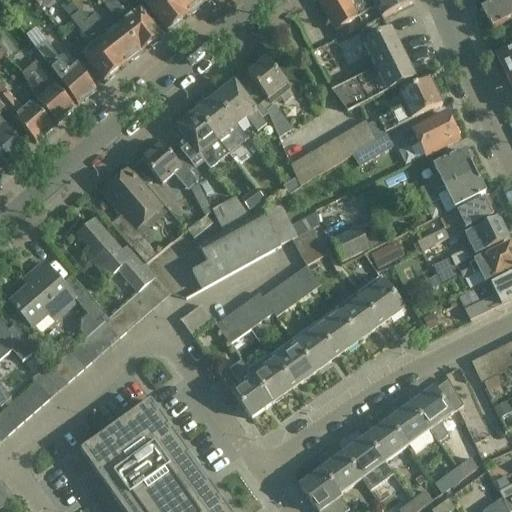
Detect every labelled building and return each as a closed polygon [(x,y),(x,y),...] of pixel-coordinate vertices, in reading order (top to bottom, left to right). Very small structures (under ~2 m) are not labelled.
[(100,0),(121,27),(142,54),(150,48),(153,48),(158,44),(158,41),(161,39),(139,12),(129,20),(114,0),(113,1),(112,0),(100,0)] [(171,0),(154,0),(146,6),(168,34),(170,32),(174,32),(178,28),(179,25),(186,19),(171,0)] [(171,0),(186,19),(189,17),(192,17),(196,13),(197,10),(206,4),(202,0),(171,0)] [(382,22),(382,21),(396,14),(414,5),(411,0),(319,0),(317,2),(335,34),(376,10),(382,22)] [(484,0),(489,9),(489,10),(508,0),(484,0)] [(511,0),(508,0),(489,10),(489,9),(486,10),(488,15),(486,20),(492,31),(511,21),(511,0)] [(122,68),(79,14),(71,21),(78,31),(93,49),(83,57),(104,84),(106,82),(110,82),(114,79),(115,75),(117,74),(116,72),(122,68)] [(79,14),(122,68),(123,69),(124,69),(122,67),(128,63),(129,64),(131,62),(134,62),(139,59),(140,55),(142,54),(121,27),(111,35),(106,28),(105,29),(96,16),(80,14),(79,14)] [(366,45),(379,71),(390,93),(413,82),(389,34),(366,45)] [(84,103),(96,93),(77,67),(69,74),(47,44),(37,52),(66,93),(78,109),(79,108),(78,107),(83,102),(84,103)] [(511,51),(497,59),(504,74),(511,70),(511,51)] [(247,77),(260,92),(271,107),(290,92),(266,62),(247,77)] [(379,71),(368,76),(379,99),(390,93),(379,71)] [(36,103),(44,112),(57,128),(75,112),(54,87),(49,79),(44,78),(38,79),(35,82),(27,73),(22,78),(36,103)] [(368,76),(357,81),(369,104),(379,99),(368,76)] [(357,81),(347,86),(358,109),(369,104),(357,81)] [(404,110),(368,129),(376,147),(387,141),(385,137),(442,109),(441,108),(442,108),(436,96),(436,97),(431,87),(432,87),(430,84),(429,83),(411,92),(398,98),(404,110)] [(235,86),(215,102),(236,127),(246,120),(257,134),(266,126),(235,86)] [(358,109),(347,86),(331,94),(347,115),(358,109)] [(32,106),(24,113),(7,95),(3,99),(0,101),(0,105),(8,115),(36,146),(54,130),(32,106)] [(0,122),(8,115),(0,105),(0,101),(3,99),(0,95),(0,122)] [(215,102),(196,117),(217,143),(227,135),(239,149),(248,142),(215,102)] [(279,141),(293,133),(274,108),(266,114),(279,141)] [(413,132),(413,133),(401,139),(404,145),(417,139),(427,159),(459,144),(458,141),(459,137),(457,132),(453,131),(445,116),(413,132)] [(224,151),(217,143),(196,117),(178,131),(186,141),(176,149),(180,154),(191,168),(195,172),(204,164),(210,172),(219,165),(215,159),(224,151)] [(0,160),(9,170),(27,154),(0,122),(0,160)] [(366,125),(354,132),(366,153),(376,147),(368,129),(366,125)] [(354,132),(344,138),(356,158),(366,153),(354,132)] [(344,138),(333,144),(345,165),(353,160),(356,158),(344,138)] [(366,153),(356,158),(353,160),(358,171),(393,150),(387,141),(376,147),(366,153)] [(333,144),(322,150),(334,171),(345,165),(333,144)] [(198,185),(187,172),(191,168),(180,154),(172,160),(160,146),(141,163),(154,178),(161,187),(173,177),(188,194),(198,185)] [(322,150),(310,157),(323,177),(334,171),(322,150)] [(421,192),(425,199),(474,175),(474,174),(473,175),(469,168),(471,167),(470,165),(470,162),(468,157),(465,156),(464,153),(433,168),(438,178),(430,183),(431,186),(421,192)] [(310,157),(301,163),(313,183),(323,177),(310,157)] [(313,183),(301,163),(291,169),(300,190),(313,183)] [(162,211),(129,173),(102,196),(122,218),(111,228),(129,248),(146,268),(158,258),(137,234),(141,231),(140,229),(162,211)] [(474,175),(425,199),(428,207),(439,202),(446,215),(454,211),(485,196),(484,194),(484,191),(482,186),(479,185),(478,183),(477,183),(473,176),(475,175),(474,175)] [(205,219),(212,214),(198,187),(191,192),(205,219)] [(368,205),(377,223),(402,211),(393,192),(368,205)] [(236,200),(224,207),(237,227),(248,220),(236,200)] [(494,212),(493,213),(487,200),(454,216),(441,223),(445,232),(417,245),(422,254),(497,218),(496,217),(495,217),(493,214),(494,213),(494,212)] [(262,211),(264,214),(282,250),(292,244),(313,233),(319,229),(316,215),(292,229),(278,203),(262,211)] [(237,227),(224,207),(212,214),(224,234),(237,227)] [(282,251),(282,250),(264,214),(199,250),(208,266),(192,275),(202,293),(220,283),(282,251)] [(83,255),(96,270),(107,283),(118,273),(138,296),(139,295),(147,289),(156,280),(146,268),(129,248),(122,254),(94,222),(77,237),(88,250),(83,255)] [(497,222),(479,230),(465,237),(471,250),(429,271),(433,279),(457,267),(508,243),(507,242),(508,242),(507,240),(506,241),(505,237),(506,237),(505,235),(504,236),(503,234),(504,230),(502,225),(498,224),(497,222)] [(331,244),(342,265),(370,251),(359,230),(331,244)] [(292,244),(300,257),(321,246),(313,233),(292,244)] [(306,270),(309,270),(328,259),(321,246),(300,257),(306,270)] [(509,247),(491,256),(459,271),(457,267),(433,279),(433,280),(425,284),(428,291),(442,287),(442,288),(462,278),(464,281),(480,273),(485,285),(511,272),(511,252),(511,250),(511,249),(511,247),(510,248),(509,247)] [(19,314),(32,329),(56,309),(62,316),(76,304),(95,326),(105,317),(72,279),(62,287),(44,266),(29,279),(34,285),(12,305),(17,311),(15,313),(18,315),(19,314)] [(294,279),(308,299),(321,290),(309,270),(306,270),(294,279)] [(465,313),(465,314),(470,324),(511,303),(511,276),(492,287),(497,297),(465,313)] [(294,279),(284,286),(298,305),(308,299),(294,279)] [(171,297),(156,280),(147,289),(161,305),(171,297)] [(380,280),(358,296),(382,328),(404,312),(380,280)] [(284,286),(276,292),(289,312),(298,305),(284,286)] [(147,289),(139,295),(153,312),(161,305),(147,289)] [(276,292),(263,301),(262,301),(273,317),(276,321),(289,312),(276,292)] [(139,295),(138,296),(130,303),(145,320),(153,312),(139,295)] [(358,296),(336,312),(359,344),(382,328),(358,296)] [(260,297),(246,307),(260,326),(273,317),(262,301),(263,301),(260,297)] [(130,303),(122,310),(136,327),(145,320),(130,303)] [(246,307),(237,313),(251,332),(260,326),(246,307)] [(202,308),(181,323),(192,340),(213,325),(202,308)] [(122,310),(113,318),(128,335),(136,327),(122,310)] [(336,312),(314,327),(337,360),(359,344),(336,312)] [(237,313),(227,320),(241,340),(251,332),(237,313)] [(113,318),(104,326),(119,342),(128,335),(113,318)] [(241,340),(227,320),(216,328),(230,348),(241,340)] [(0,352),(4,349),(10,356),(20,348),(0,324),(0,352)] [(104,326),(96,333),(110,350),(119,342),(104,326)] [(314,327),(292,343),(315,376),(337,360),(314,327)] [(251,334),(261,352),(273,345),(264,328),(251,334)] [(96,333),(87,341),(102,357),(110,350),(96,333)] [(87,341),(79,348),(94,364),(102,357),(87,341)] [(292,343),(270,359),(293,392),(315,376),(292,343)] [(79,348),(70,356),(85,372),(94,364),(79,348)] [(511,360),(506,348),(494,354),(505,375),(510,372),(511,371),(511,360)] [(494,354),(484,359),(494,380),(505,375),(494,354)] [(70,356),(62,363),(76,379),(85,372),(70,356)] [(270,359),(249,375),(272,407),(293,392),(270,359)] [(494,380),(484,359),(471,365),(482,386),(494,380)] [(62,363),(53,371),(68,387),(76,379),(62,363)] [(272,407),(249,375),(241,364),(229,372),(241,388),(232,395),(251,422),(272,407)] [(53,371),(45,378),(59,394),(68,387),(53,371)] [(45,378),(36,386),(50,402),(59,394),(45,378)] [(434,391),(410,408),(430,434),(438,446),(449,438),(441,426),(453,417),(466,408),(448,383),(435,393),(434,391)] [(36,386),(28,393),(42,409),(50,402),(36,386)] [(0,409),(1,410),(11,401),(0,388),(0,409)] [(28,393),(19,401),(33,417),(42,409),(28,393)] [(19,401),(10,408),(25,424),(33,417),(19,401)] [(80,454),(121,511),(228,511),(151,404),(80,454)] [(10,408),(0,417),(0,428),(9,438),(25,424),(10,408)] [(410,408),(387,425),(407,451),(430,434),(410,408)] [(387,425),(365,441),(384,468),(407,451),(387,425)] [(0,428),(0,445),(9,438),(0,428)] [(365,441),(342,457),(362,484),(384,468),(365,441)] [(456,472),(463,482),(484,467),(479,455),(456,472)] [(342,457),(320,473),(340,501),(362,484),(342,457)] [(463,482),(456,472),(443,482),(450,492),(463,482)] [(348,511),(340,501),(320,473),(319,474),(320,475),(301,488),(300,488),(299,489),(316,511),(348,511)] [(499,494),(504,504),(511,499),(511,487),(510,488),(504,478),(492,484),(499,495),(499,494)] [(2,485),(0,486),(0,511),(14,502),(2,485)] [(425,495),(412,505),(417,511),(422,511),(432,505),(425,495)] [(434,511),(453,511),(454,510),(449,502),(434,511)] [(506,511),(500,502),(485,511),(506,511)]
